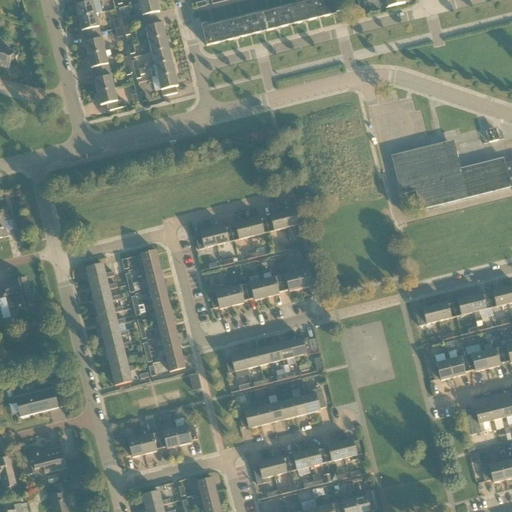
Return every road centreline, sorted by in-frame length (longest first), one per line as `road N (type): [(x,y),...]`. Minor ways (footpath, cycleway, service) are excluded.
road 1 (residential): [(511,268),(196,348),(167,235),(58,260)]
road 2 (residential): [(507,195),(397,223),(367,79)]
road 3 (residential): [(197,69),(428,11)]
road 4 (residential): [(114,488),(225,457),(240,511)]
road 5 (tertiary): [(367,79),(208,117)]
road 6 (residential): [(58,260),(97,416)]
road 7 (tertiary): [(511,116),(403,79),(367,79)]
road 8 (tertiary): [(208,117),(81,147)]
